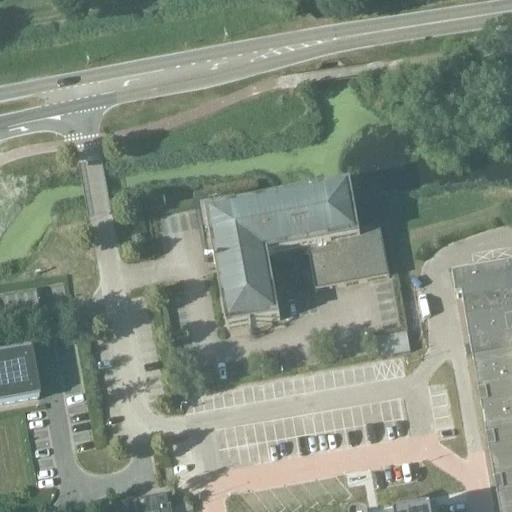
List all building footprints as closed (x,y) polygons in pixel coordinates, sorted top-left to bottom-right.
[(205,215),(208,229),(227,332),(280,322),(268,259),(307,252),(315,294),(389,280),(379,227),(358,231),(350,188),(205,215)] [(511,511),(511,261),(451,272),(455,295),(461,294),(472,357),(499,511),(511,511)] [(406,335),(374,340),(378,360),(409,354),(406,335)] [(0,511),(0,406),(33,401),(36,401),(37,401),(29,352),(0,356),(0,511)] [(121,506),(118,506),(118,511),(168,511),(166,497),(121,506)]
